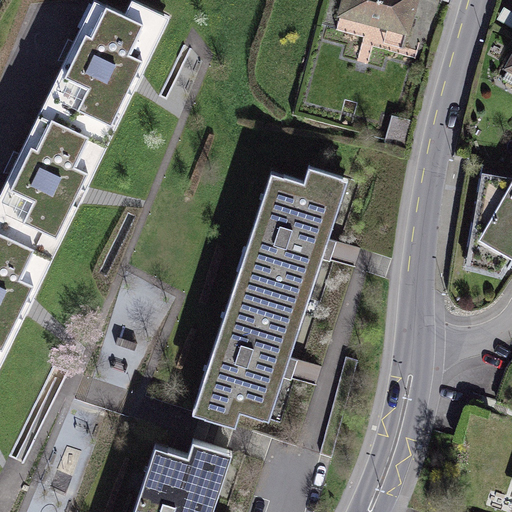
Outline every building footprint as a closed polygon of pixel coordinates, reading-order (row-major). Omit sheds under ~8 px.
[(54,112),(105,137),(164,14),(134,0),(131,0),(125,13),(106,4),(91,34),(86,31),(65,74),(71,76),(54,112)] [(339,0),(336,10),(410,31),(419,0),(339,0)] [(105,137),(54,112),(37,146),(31,143),(10,185),(16,188),(0,221),(51,246),(105,137)] [(259,249),(246,288),(307,308),(350,178),(309,165),(304,180),(284,174),(273,206),(267,205),(253,247),(259,249)] [(511,173),(487,168),(467,263),(508,273),(511,267),(511,173)] [(0,349),(51,246),(0,221),(0,349)] [(266,432),(307,308),(246,288),(234,325),(228,323),(214,365),(221,367),(205,415),(236,425),(236,422),(266,432)] [(332,458),(359,361),(344,356),(317,454),(332,458)] [(205,511),(226,449),(193,438),(188,453),(168,446),(158,476),(152,474),(140,511),(205,511)]
